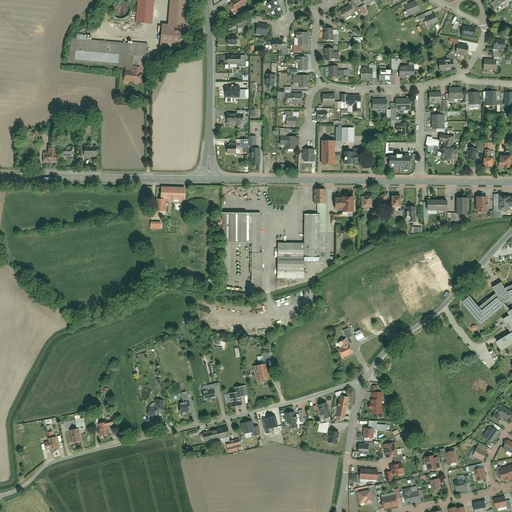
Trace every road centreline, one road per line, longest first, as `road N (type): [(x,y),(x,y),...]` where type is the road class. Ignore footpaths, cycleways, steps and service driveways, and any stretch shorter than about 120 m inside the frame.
road 1 (residential): [(361,383),(51,462),(0,496)]
road 2 (residential): [(361,383),(511,231)]
road 3 (tertiary): [(418,181),(207,178)]
road 4 (tertiary): [(207,178),(0,176)]
road 5 (residential): [(207,178),(206,0)]
